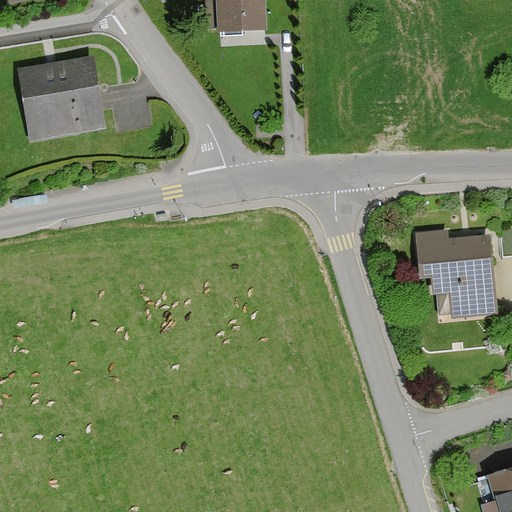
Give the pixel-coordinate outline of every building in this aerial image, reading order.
[(38,0),(0,0),(0,4),(1,9),(38,0)] [(260,36),(258,0),(209,0),(211,39),(260,36)] [(85,62),(10,74),(22,147),(97,134),(85,62)] [(490,320),(484,238),(442,240),(442,233),(408,235),(412,283),(423,282),(424,300),(430,300),(431,318),(448,317),(448,323),(490,320)] [(511,511),(511,471),(480,481),(487,505),(474,509),(474,511),(511,511)]
